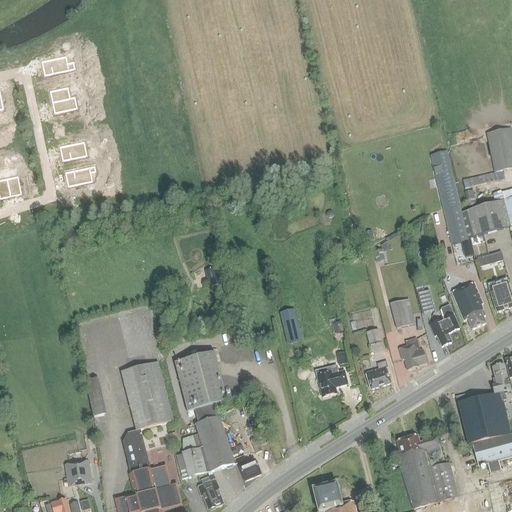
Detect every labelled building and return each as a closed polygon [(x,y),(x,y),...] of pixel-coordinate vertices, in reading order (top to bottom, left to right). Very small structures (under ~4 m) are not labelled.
[(86,62),(97,60),(93,42),(82,45),(86,62)] [(66,57),(41,62),(44,76),(75,70),(73,63),(67,64),(66,57)] [(83,77),(72,80),(73,85),(85,83),(83,77)] [(67,88),(50,92),(52,103),(70,99),(67,88)] [(70,99),(52,103),(54,114),(77,109),(74,98),(70,99)] [(90,108),(78,110),(79,116),(91,114),(90,108)] [(511,170),(511,134),(511,130),(487,135),(495,174),(463,181),(465,190),(504,181),(502,172),(511,170)] [(84,142),(59,147),(62,162),(87,156),(84,142)] [(104,152),(92,154),(93,160),(105,158),(104,152)] [(468,242),(468,239),(462,213),(447,152),(430,156),(452,246),(468,242)] [(15,155),(19,172),(25,171),(21,153),(15,155)] [(111,158),(99,161),(100,167),(112,164),(111,158)] [(94,167),(65,173),(68,187),(92,182),(90,173),(95,172),(94,167)] [(17,177),(6,179),(10,197),(21,195),(17,177)] [(6,179),(0,180),(0,199),(10,197),(6,179)] [(504,202),(503,202),(509,228),(511,228),(510,226),(511,225),(511,190),(501,193),(504,202)] [(473,191),(465,193),(468,207),(477,205),(473,191)] [(503,202),(462,213),(468,239),(509,228),(503,202)] [(362,234),(364,244),(374,242),(372,232),(362,234)] [(475,256),(471,242),(461,244),(465,258),(475,256)] [(374,253),(376,264),(385,262),(383,252),(388,251),(387,243),(381,247),(382,251),(374,253)] [(501,253),(478,260),(480,268),(504,262),(501,253)] [(363,259),(361,254),(350,257),(352,262),(363,259)] [(205,272),(209,288),(219,285),(215,269),(205,272)] [(496,315),(511,309),(511,296),(508,283),(489,289),(496,315)] [(483,319),(486,318),(482,306),(484,305),(475,284),(474,285),(472,285),(454,292),(452,293),(464,323),(468,321),(472,331),(486,325),(483,319)] [(431,290),(418,293),(423,314),(435,312),(431,290)] [(415,326),(409,301),(390,306),(397,331),(415,326)] [(302,341),(294,310),(280,314),(288,345),(302,341)] [(454,316),(430,326),(435,337),(436,336),(441,349),(452,345),(449,336),(460,331),(454,316)] [(332,325),(334,335),(343,333),(341,323),(336,324),(332,325)] [(381,343),(378,330),(366,334),(369,346),(381,343)] [(419,367),(427,365),(423,351),(420,352),(417,341),(406,344),(407,348),(401,350),(399,350),(403,362),(404,362),(407,373),(419,369),(419,367)] [(336,355),(339,367),(349,365),(346,353),(336,355)] [(175,364),(188,418),(194,417),(193,412),(195,412),(198,425),(195,426),(198,436),(193,437),(183,440),(182,454),(182,455),(176,457),(182,481),(213,473),(234,466),(219,420),(218,420),(214,407),(227,403),(214,354),(175,364)] [(371,392),(391,386),(388,375),(390,374),(387,363),(377,365),(379,371),(366,375),(366,376),(371,392)] [(164,469),(151,472),(140,431),(173,423),(158,364),(121,374),(136,432),(128,435),(135,464),(128,466),(135,493),(133,497),(116,502),(119,511),(160,511),(161,511),(180,506),(175,487),(169,488),(164,469)] [(468,446),(472,445),(510,436),(502,403),(506,401),(505,396),(508,395),(508,392),(510,392),(504,366),(492,369),(496,386),(491,387),(494,396),(468,402),(466,396),(456,398),(468,446)] [(322,399),(337,395),(336,389),(348,386),(345,373),(332,376),(332,374),(317,378),(322,399)] [(87,381),(93,417),(106,415),(100,379),(87,381)] [(511,435),(510,436),(472,445),(478,468),(488,465),(490,474),(501,472),(498,462),(511,458),(511,435)] [(421,442),(422,443),(419,444),(417,437),(397,443),(400,454),(398,455),(413,511),(458,499),(449,465),(440,467),(438,460),(430,462),(428,457),(440,454),(436,438),(421,442)] [(251,441),(256,454),(262,452),(257,439),(251,441)] [(236,448),(230,450),(232,457),(238,455),(236,448)] [(245,483),(261,477),(255,460),(247,464),(244,457),(236,461),(245,483)] [(92,485),(88,462),(64,466),(68,489),(92,485)] [(217,508),(224,506),(218,491),(219,491),(213,476),(209,478),(211,484),(198,488),(202,498),(203,497),(209,511),(217,509),(217,508)] [(355,511),(354,502),(341,505),(337,485),(313,491),(317,511),(355,511)] [(83,511),(91,510),(90,500),(81,501),(83,511)] [(62,501),(51,505),(52,511),(68,511),(67,504),(62,501)] [(71,511),(80,511),(78,503),(70,505),(71,511)]
